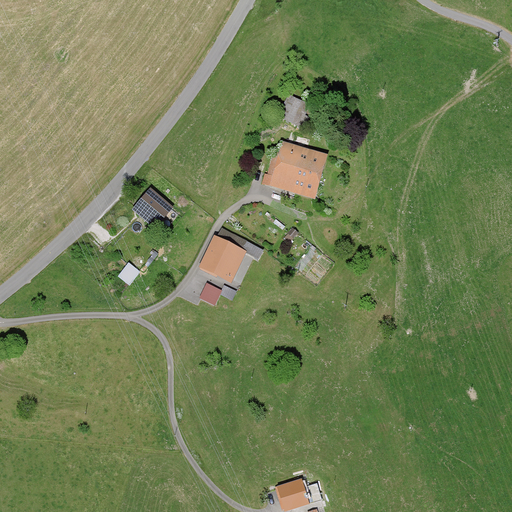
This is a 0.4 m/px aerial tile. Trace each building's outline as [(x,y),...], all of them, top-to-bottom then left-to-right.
[(315,105),(292,95),(282,119),(304,129),(315,105)] [(327,156),(283,144),(272,183),(316,196),(327,156)] [(173,204),(150,185),(133,206),(156,225),(173,204)] [(248,249),(215,234),(201,263),(234,279),(248,249)] [(119,272),(129,282),(141,269),(130,259),(119,272)] [(216,304),(221,293),(233,298),(237,289),(224,283),(223,287),(207,281),(200,297),(216,304)] [(302,480),(277,488),(284,511),(288,511),(323,500),(318,484),(305,489),(302,480)]
